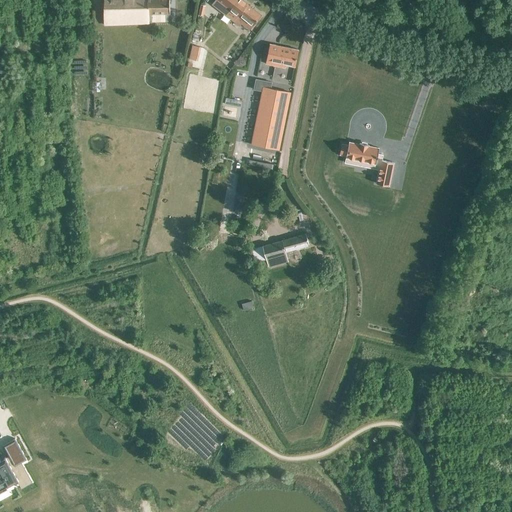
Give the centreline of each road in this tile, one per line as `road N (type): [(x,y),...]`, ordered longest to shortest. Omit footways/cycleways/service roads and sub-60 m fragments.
road 1 (tertiary): [(312,15),(372,45),(511,69)]
road 2 (residential): [(280,177),(312,15)]
